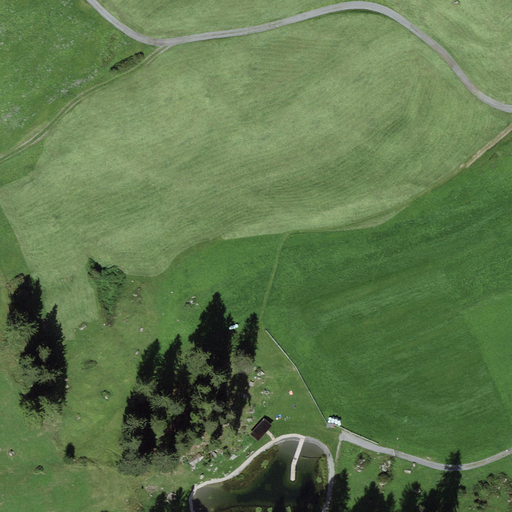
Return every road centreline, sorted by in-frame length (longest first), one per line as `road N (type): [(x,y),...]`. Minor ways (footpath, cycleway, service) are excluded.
road 1 (track): [(511,108),(488,100),(444,52),(376,6),(172,41),(133,36),(89,0)]
road 2 (track): [(172,41),(95,85),(0,156)]
road 3 (track): [(341,433),(443,467),(511,449)]
